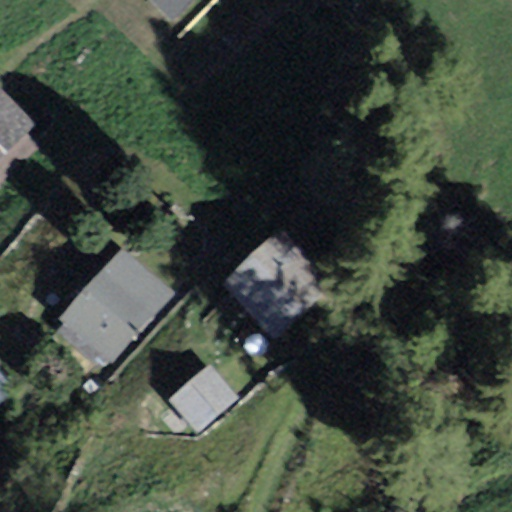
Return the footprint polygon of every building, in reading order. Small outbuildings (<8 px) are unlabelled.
[(131,0),(161,30),(190,0),(131,0)] [(0,104),(0,163),(30,136),(0,104)] [(272,239),(218,299),(270,352),(324,297),(272,239)] [(119,256),(53,332),(103,377),(167,301),(119,256)] [(206,375),(163,408),(191,444),(237,406),(206,375)]
